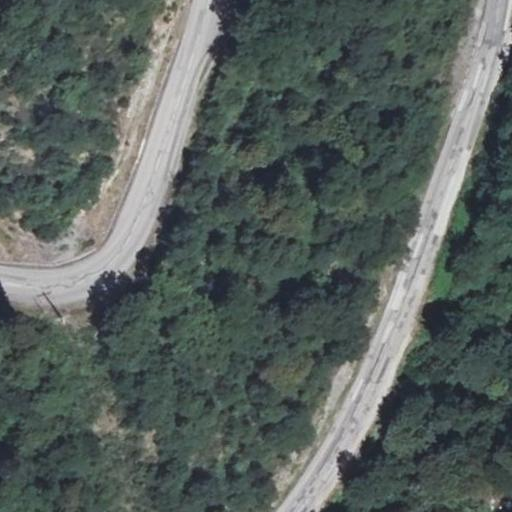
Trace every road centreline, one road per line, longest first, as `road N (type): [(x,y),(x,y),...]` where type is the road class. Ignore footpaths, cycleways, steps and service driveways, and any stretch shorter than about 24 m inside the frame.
road 1 (tertiary): [(501,0),(480,91),(386,345),(296,511)]
road 2 (tertiary): [(0,273),(71,281),(120,247),(144,206),(207,0)]
